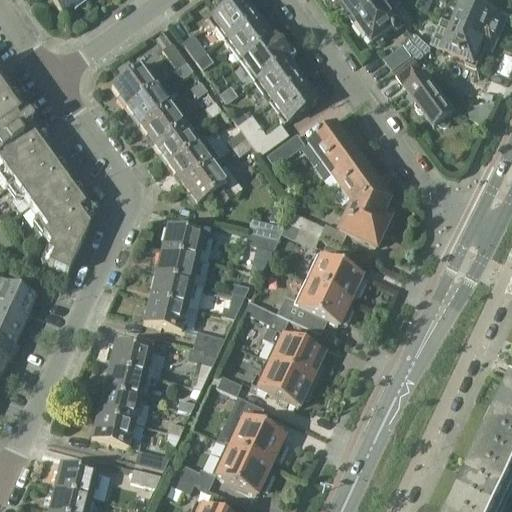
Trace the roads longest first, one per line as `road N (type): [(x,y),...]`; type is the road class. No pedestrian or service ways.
road 1 (residential): [(3,486),(128,204),(116,167),(52,79)]
road 2 (tertiary): [(345,511),(485,229)]
road 3 (residential): [(485,229),(435,194),(289,0)]
road 4 (residential): [(398,511),(511,282)]
road 5 (residential): [(52,79),(167,0)]
